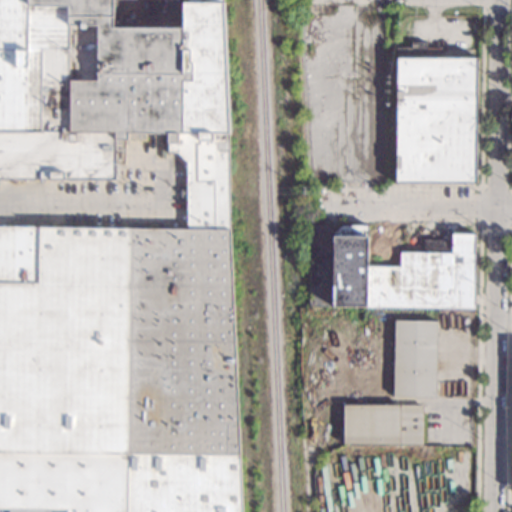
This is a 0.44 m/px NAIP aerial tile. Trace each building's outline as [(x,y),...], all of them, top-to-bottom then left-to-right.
[(222,0),(222,1),(224,2),(229,229),(242,509),(241,511),(67,511),(67,509),(45,509),(45,511),(10,511),(10,509),(0,508),(0,226),(186,228),(187,162),(178,153),(168,152),(168,132),(129,132),(129,139),(125,139),(125,163),(116,163),(116,179),(0,178),(0,0),(113,0),(113,27),(183,27),(183,2),(188,2),(188,0),(222,0)] [(473,184),(394,183),(396,58),(475,59),(473,184)] [(367,267),(400,267),(400,253),(423,253),(423,239),(451,240),(451,234),(475,234),(474,309),(309,307),(307,225),(325,226),(333,233),(341,225),(367,226),(367,267)] [(437,322),(434,398),(392,397),(394,321),(437,322)] [(422,445),(343,444),(343,405),(422,406),(422,445)] [(471,497),(443,497),(443,446),(472,446),(471,497)] [(422,511),(381,511),(362,489),(380,472),(389,473),(422,511)]
